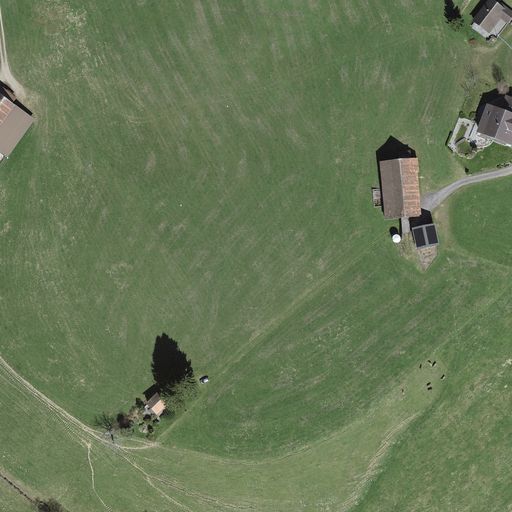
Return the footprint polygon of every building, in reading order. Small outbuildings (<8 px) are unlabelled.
[(510,12),(492,0),(487,0),(473,21),(493,35),(510,12)] [(0,127),(15,109),(0,97),(0,127)] [(498,114),(485,109),(476,134),(509,146),(511,137),(511,99),(504,97),(498,114)] [(414,160),(382,163),(387,215),(420,212),(414,160)] [(435,226),(413,231),(417,250),(439,246),(435,226)] [(161,392),(146,405),(156,416),(171,403),(161,392)]
